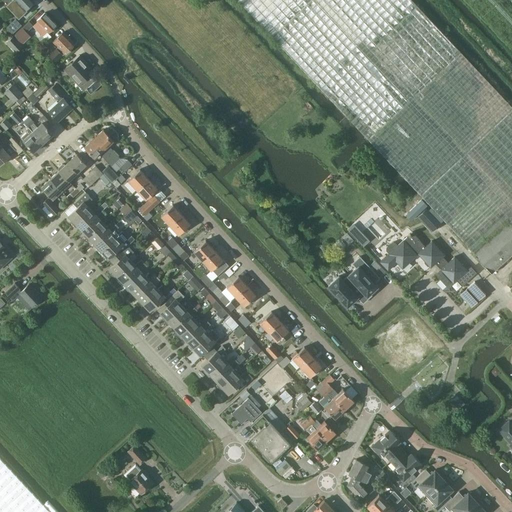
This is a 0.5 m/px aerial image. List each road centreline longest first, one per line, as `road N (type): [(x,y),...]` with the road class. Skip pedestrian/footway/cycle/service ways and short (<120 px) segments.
road 1 (residential): [(374,401),(137,144),(119,114)]
road 2 (residential): [(238,450),(3,195)]
road 3 (residential): [(360,315),(390,292),(401,293),(445,340),(459,343),(497,304),(511,302)]
road 4 (residential): [(511,509),(470,465),(424,447),(374,401)]
road 5 (residential): [(3,195),(88,122),(119,114)]
road 6 (residential): [(119,114),(112,81),(40,0)]
